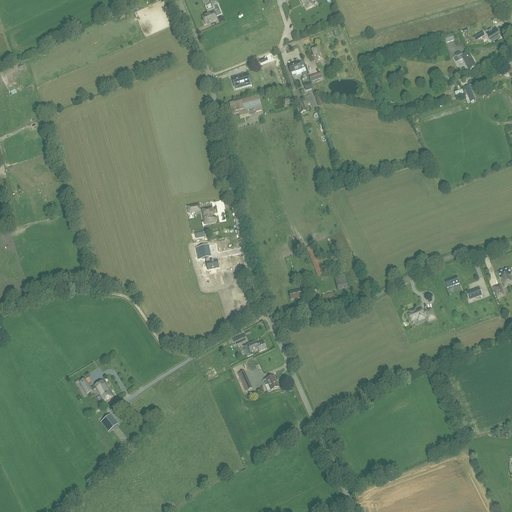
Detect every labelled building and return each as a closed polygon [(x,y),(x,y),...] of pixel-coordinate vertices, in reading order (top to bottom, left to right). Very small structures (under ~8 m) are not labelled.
[(313,5),(311,1),(312,0),(300,0),(302,4),(303,3),(303,4),(304,4),(307,9),(313,5)] [(208,14),(201,16),(205,24),(207,23),(212,21),(216,19),(215,17),(221,15),(217,5),(213,7),(214,9),(207,12),(208,14)] [(489,32),(486,34),(492,43),(495,41),(500,38),(498,35),(499,34),(495,28),(492,30),(489,32)] [(475,41),(485,35),(482,32),(473,38),(475,41)] [(446,43),(454,40),(453,35),(444,37),(446,43)] [(324,61),(323,58),(321,53),(320,48),(319,48),(319,47),(311,50),(313,56),(312,57),(313,60),(315,60),(317,64),(320,62),(324,61)] [(463,59),(469,70),(476,66),(469,53),(464,56),(463,54),(457,57),(459,61),(463,59)] [(298,62),(288,65),(291,73),(295,71),(296,75),(302,73),(306,72),(305,68),(303,68),(301,69),(299,62),(298,62)] [(239,76),(232,78),(234,86),(235,86),(236,89),(250,85),(250,83),(247,75),(240,77),(239,76)] [(306,92),(311,90),(312,90),(310,82),(303,85),(306,92)] [(470,84),(464,86),(471,104),(477,102),(470,84)] [(258,96),(229,104),(231,109),(232,114),(239,112),(239,114),(240,113),(244,112),(244,114),(248,113),(248,111),(254,109),(255,112),(262,110),(258,96)] [(300,113),(306,111),(303,102),(297,104),(300,113)] [(186,206),(188,214),(201,211),(199,204),(186,206)] [(215,221),(216,220),(216,219),(216,218),(215,218),(214,217),(213,217),(211,208),(202,210),(203,218),(206,218),(207,224),(214,223),(214,222),(215,221)] [(205,246),(196,248),(198,256),(202,255),(202,259),(205,258),(206,262),(208,270),(219,268),(217,260),(209,262),(205,246)] [(318,276),(324,274),(312,246),(307,248),(318,276)] [(509,269),(498,273),(500,278),(502,278),(503,280),(502,280),(504,286),(511,283),(511,279),(511,277),(510,277),(509,275),(511,274),(510,273),(511,272),(511,271),(511,269),(509,269)] [(226,272),(215,274),(217,287),(228,285),(226,272)] [(337,291),(347,288),(343,274),(334,277),(337,291)] [(447,288),(459,283),(456,276),(445,281),(447,288)] [(504,295),(502,290),(505,289),(503,284),(497,286),(501,297),(504,295)] [(469,300),(482,296),(479,288),(466,293),(469,300)] [(290,300),(301,298),(299,290),(289,292),(290,300)] [(323,303),(335,300),(334,293),(322,295),(323,303)] [(312,309),(321,307),(318,294),(309,296),(312,309)] [(429,321),(435,318),(431,309),(425,312),(424,313),(422,309),(416,311),(415,309),(409,311),(410,314),(408,314),(411,321),(418,319),(419,321),(427,317),(429,321)] [(235,346),(247,340),(244,334),(232,340),(235,346)] [(256,345),(255,342),(247,345),(250,352),(257,349),(258,352),(266,349),(263,342),(256,345)] [(246,391),(251,389),(244,372),(238,374),(246,391)] [(278,387),(273,376),(266,379),(266,380),(263,381),(265,386),(268,384),(270,390),(278,387)] [(110,398),(112,396),(107,388),(106,388),(105,386),(106,386),(103,381),(95,386),(91,388),(85,379),(80,382),(87,394),(93,391),(92,391),(96,388),(104,401),(106,400),(110,398)] [(110,415),(100,422),(108,432),(117,425),(110,415)]
